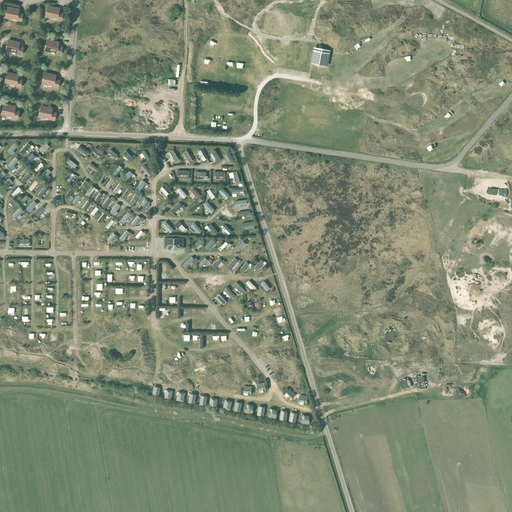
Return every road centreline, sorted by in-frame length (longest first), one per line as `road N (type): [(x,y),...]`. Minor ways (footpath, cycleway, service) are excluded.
road 1 (unclassified): [(351,511),(239,139)]
road 2 (unclassified): [(239,139),(451,164),(511,94)]
road 3 (residential): [(239,139),(0,134)]
